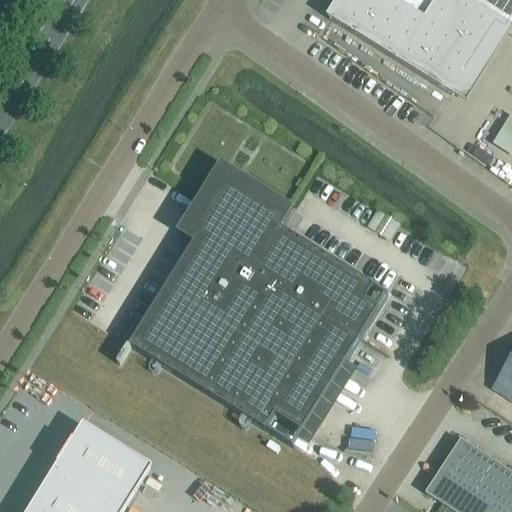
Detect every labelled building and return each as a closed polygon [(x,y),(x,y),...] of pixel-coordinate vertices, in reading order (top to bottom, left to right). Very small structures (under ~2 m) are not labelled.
[(511,29),(511,0),(344,0),(331,22),(451,97),(498,21),(511,29)] [(511,154),(511,121),(497,146),(511,154)] [(211,222),(208,220),(118,366),(120,368),(131,350),(294,451),(389,298),(362,282),(364,279),(252,210),(250,213),(226,198),(211,222)] [(511,366),(496,391),(511,401),(511,366)] [(123,511),(150,470),(80,426),(26,511),(123,511)] [(511,511),(511,476),(460,443),(426,497),(447,511),(449,511),(511,511)]
